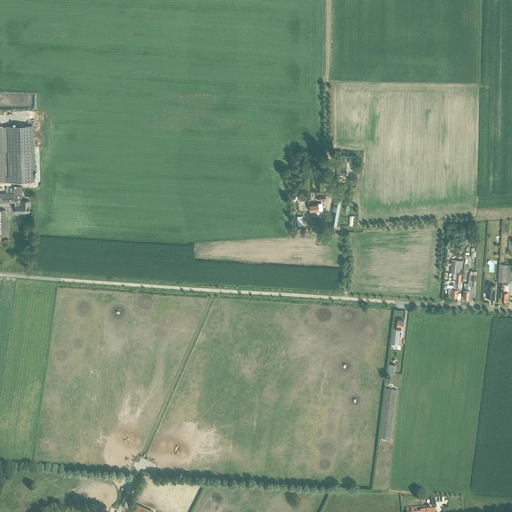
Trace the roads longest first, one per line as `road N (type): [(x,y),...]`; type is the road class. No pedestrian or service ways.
road 1 (unclassified): [(0,274),(511,309)]
road 2 (residential): [(327,0),(325,171)]
